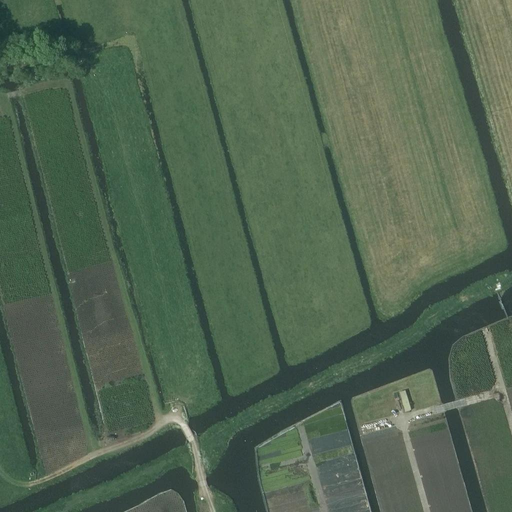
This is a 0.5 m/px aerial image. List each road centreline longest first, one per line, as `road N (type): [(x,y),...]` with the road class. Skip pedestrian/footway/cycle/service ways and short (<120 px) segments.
road 1 (track): [(212,511),(193,445),(177,420),(25,484),(0,474)]
road 2 (track): [(426,511),(401,419),(503,391)]
